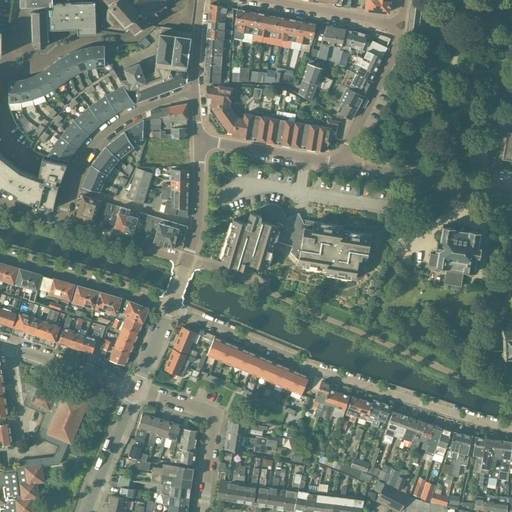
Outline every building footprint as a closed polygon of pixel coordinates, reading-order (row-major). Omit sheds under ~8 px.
[(53,4),(52,0),(19,0),(20,7),(30,7),(30,12),(31,12),(32,45),(34,45),(36,47),(44,47),(46,45),(48,45),(48,30),(77,29),(77,35),(96,35),(96,33),(95,3),(53,4)] [(105,0),(109,4),(108,5),(110,6),(108,8),(107,17),(113,24),(121,24),(127,31),(130,28),(135,34),(150,22),(148,20),(156,13),(158,16),(159,14),(157,12),(159,11),(160,12),(164,9),(163,7),(164,6),(166,8),(168,7),(166,4),(167,3),(169,5),(173,1),(172,0),(174,0),(175,0),(105,0)] [(366,0),(366,3),(366,10),(388,13),(389,0),(366,0)] [(411,2),(407,38),(412,39),(417,39),(421,3),(417,2),(411,2)] [(210,4),(209,12),(232,14),(233,8),(210,4)] [(234,28),(233,37),(242,39),(243,32),(247,11),(238,9),(234,28)] [(247,11),(243,32),(244,32),(253,34),(257,13),(247,11)] [(209,12),(208,21),(225,22),(225,21),(226,17),(233,18),(233,14),(232,14),(209,12)] [(257,13),(253,34),(263,36),(267,15),(257,13)] [(267,15),(263,36),(273,38),(277,16),(267,15)] [(273,38),(272,44),(281,45),(282,39),(286,18),(277,16),(273,38)] [(286,18),(282,39),(283,40),(292,41),(296,20),(286,18)] [(296,20),(292,41),(302,43),(306,22),(296,20)] [(208,21),(207,29),(224,30),(225,25),(231,25),(231,21),(225,21),(225,22),(208,21)] [(306,22),(302,43),(311,45),(313,39),(316,24),(314,23),(306,22)] [(186,70),(190,37),(191,33),(172,30),(173,28),(161,26),(160,33),(159,33),(159,34),(158,46),(157,46),(157,49),(156,61),(155,61),(155,62),(156,63),(154,72),(143,76),(139,63),(124,69),(128,78),(122,81),(128,90),(132,89),(137,102),(184,84),(187,81),(188,74),(186,70)] [(341,59),(343,52),(344,49),(344,47),(341,46),(346,30),(326,26),(319,50),(319,52),(317,57),(326,59),(339,64),(341,59)] [(207,29),(207,38),(224,39),(224,34),(230,34),(230,30),(224,30),(207,29)] [(346,30),(341,46),(344,47),(344,49),(350,50),(350,47),(354,32),(346,30)] [(354,32),(350,47),(363,50),(367,35),(354,32)] [(207,38),(206,47),(225,48),(226,42),(231,43),(231,40),(224,39),(207,38)] [(360,56),(359,58),(362,60),(364,58),(378,65),(382,58),(387,48),(376,43),(372,41),(371,42),(367,51),(367,50),(365,56),(361,54),(360,56)] [(104,45),(92,46),(95,67),(104,67),(104,45)] [(95,67),(92,46),(81,49),(87,69),(95,67)] [(206,47),(206,55),(222,56),(222,57),(230,57),(230,56),(231,49),(225,48),(206,47)] [(78,72),(87,69),(81,49),(70,53),(78,72)] [(308,63),(298,93),(310,101),(316,87),(320,75),(323,68),(324,65),(326,59),(317,57),(319,52),(315,51),(312,50),(310,59),(309,59),(308,63)] [(78,72),(70,53),(59,59),(70,76),(78,72)] [(206,55),(205,64),(222,65),(221,65),(229,66),(229,63),(222,62),(222,57),(222,56),(206,55)] [(357,57),(354,63),(356,64),(360,65),(374,73),(375,72),(377,68),(378,65),(364,58),(362,60),(359,58),(357,57)] [(70,76),(59,59),(50,66),(63,82),(70,76)] [(374,73),(360,65),(356,64),(354,63),(350,71),(356,73),(371,80),(374,73)] [(205,64),(204,73),(229,74),(229,71),(221,70),(221,65),(222,65),(205,64)] [(63,82),(50,66),(42,71),(54,89),(63,82)] [(241,67),(240,73),(239,82),(248,82),(249,68),(241,67)] [(348,69),(346,74),(354,77),(353,80),(349,88),(363,95),(365,93),(366,90),(367,87),(369,85),(369,84),(370,82),(371,80),(356,73),(350,71),(348,69)] [(267,73),(266,81),(268,81),(274,82),(274,81),(275,71),(272,70),(267,70),(267,72),(267,73)] [(54,89),(42,71),(35,75),(43,95),(54,89)] [(257,82),(257,81),(258,72),(251,71),(250,82),(257,82)] [(267,73),(267,72),(258,71),(258,72),(257,81),(266,82),(266,81),(267,73)] [(283,81),(285,73),(275,71),(274,81),(283,83),(283,81)] [(232,72),(231,81),(239,82),(240,73),(232,72)] [(204,73),(204,82),(207,82),(211,82),(220,83),(220,78),(229,78),(229,75),(229,74),(204,73)] [(285,73),(283,81),(290,83),(291,77),(292,74),(288,73),(285,73)] [(43,95),(35,75),(26,79),(32,99),(43,95)] [(333,80),(326,77),(322,90),(327,93),(333,80)] [(32,99),(26,79),(18,80),(21,101),(32,99)] [(21,101),(18,80),(8,81),(9,102),(21,101)] [(207,87),(206,87),(206,88),(206,89),(206,90),(207,91),(207,92),(207,94),(207,96),(207,97),(210,97),(211,98),(212,98),(210,111),(211,112),(215,113),(227,130),(227,134),(228,135),(231,136),(239,137),(241,138),(242,138),(247,139),(249,139),(250,139),(250,137),(257,138),(257,140),(258,140),(259,141),(263,141),(264,141),(275,143),(275,141),(282,142),(281,144),(285,145),(286,145),(287,145),(288,145),(289,146),(291,146),(294,146),(296,147),(298,147),(299,147),(300,145),(307,146),(306,148),(307,149),(310,149),(311,149),(319,151),(320,151),(324,151),(325,150),(327,150),(328,143),(329,143),(330,137),(337,138),(340,122),(328,120),(327,126),(313,124),(314,121),(302,119),(301,122),(288,119),(288,117),(277,115),(276,117),(263,115),(264,113),(252,111),(252,113),(244,112),(243,112),(243,113),(243,116),(238,116),(231,106),(233,96),(235,96),(236,88),(234,88),(234,87),(219,84),(218,87),(211,85),(210,88),(207,87)] [(339,84),(336,89),(344,92),(340,100),(356,109),(359,103),(360,101),(362,98),(363,97),(363,95),(349,88),(347,87),(339,84)] [(123,86),(114,90),(125,107),(134,103),(123,86)] [(253,97),(260,99),(262,89),(254,88),(253,97)] [(106,95),(116,112),(125,107),(114,90),(106,95)] [(97,100),(109,117),(116,112),(106,95),(97,100)] [(354,114),(356,109),(340,100),(335,97),(331,103),(339,107),(337,112),(343,115),(349,119),(351,119),(352,117),(354,114)] [(89,106),(101,122),(109,117),(97,100),(89,106)] [(187,104),(170,107),(170,123),(175,122),(175,123),(178,123),(177,120),(186,119),(187,119),(187,104)] [(81,113),(95,128),(101,122),(89,106),(81,113)] [(160,125),(160,127),(164,127),(164,130),(171,129),(170,123),(170,107),(162,108),(161,122),(161,125),(160,125)] [(150,129),(160,129),(160,125),(161,125),(161,122),(162,108),(150,110),(150,125),(150,129)] [(74,120),(88,134),(95,128),(81,113),(74,120)] [(175,122),(170,123),(171,129),(187,128),(186,119),(177,120),(178,123),(175,123),(175,122)] [(74,120),(67,127),(82,141),(88,134),(74,120)] [(125,131),(124,132),(132,145),(133,145),(142,139),(142,140),(143,140),(144,120),(143,120),(143,121),(125,132),(125,131)] [(67,127),(61,135),(77,147),(82,141),(67,127)] [(160,138),(187,139),(187,128),(171,129),(171,134),(165,134),(165,131),(160,131),(160,138)] [(502,157),(511,158),(511,130),(508,130),(508,131),(507,131),(504,149),(502,157)] [(124,132),(115,139),(126,153),(133,147),(134,148),(134,147),(133,145),(132,145),(124,132)] [(61,135),(54,145),(72,154),(77,147),(61,135)] [(106,146),(119,159),(126,153),(115,139),(106,146)] [(54,145),(47,155),(68,160),(72,154),(54,145)] [(106,147),(99,156),(113,167),(118,159),(119,159),(106,146),(105,146),(106,147)] [(0,188),(3,190),(4,188),(15,193),(13,196),(33,204),(34,201),(45,204),(44,207),(53,209),(59,180),(60,180),(66,163),(42,158),(38,175),(44,176),(43,181),(20,172),(0,156),(0,188)] [(91,164),(91,165),(107,174),(113,167),(99,156),(92,165),(91,164)] [(91,165),(87,176),(103,183),(107,174),(91,165)] [(137,166),(127,199),(143,203),(149,184),(155,167),(137,166)] [(169,175),(169,179),(171,179),(188,180),(188,178),(188,174),(189,169),(171,169),(171,175),(169,175)] [(82,186),(82,187),(86,188),(91,189),(99,192),(100,191),(103,183),(87,176),(82,186)] [(163,184),(163,188),(188,190),(188,189),(188,183),(188,180),(171,179),(171,184),(163,184)] [(161,193),(161,199),(166,200),(164,212),(188,217),(188,216),(188,213),(188,208),(188,203),(188,196),(188,191),(188,190),(163,188),(162,188),(161,193)] [(101,201),(82,195),(76,217),(94,222),(101,201)] [(99,226),(102,226),(108,203),(105,202),(103,206),(104,208),(103,209),(101,218),(102,220),(100,221),(99,226)] [(105,214),(113,216),(114,211),(119,212),(113,229),(123,232),(130,209),(121,207),(115,205),(108,203),(105,214)] [(304,223),(299,212),(286,218),(286,216),(286,215),(285,214),(284,212),(284,211),(283,209),(282,208),(281,207),(279,206),(278,205),(276,204),(275,204),(274,204),(272,203),(270,203),(269,203),(268,204),(266,204),(265,205),(263,205),(262,206),(261,207),(260,208),(259,209),(258,210),(257,211),(257,212),(256,213),(256,214),(250,212),(247,223),(234,219),(221,262),(251,271),(253,264),(267,268),(275,240),(293,245),(293,247),(292,249),(290,251),(299,260),(298,265),(327,269),(326,273),(356,278),(357,269),(365,270),(371,234),(343,229),(343,225),(314,221),(312,224),(304,223)] [(392,228),(396,210),(389,208),(385,227),(392,228)] [(123,232),(132,235),(135,226),(140,227),(142,220),(148,222),(150,215),(130,209),(123,232)] [(146,229),(145,232),(150,233),(151,231),(152,227),(157,228),(154,240),(153,242),(162,245),(169,221),(160,218),(150,215),(148,222),(146,229)] [(169,221),(162,245),(180,250),(188,227),(185,226),(169,221)] [(430,253),(428,265),(435,266),(447,268),(444,283),(461,286),(463,271),(474,273),(476,258),(479,258),(481,248),(478,248),(480,232),(469,230),(469,232),(454,230),(454,228),(443,226),(440,241),(437,241),(435,251),(438,251),(437,255),(430,253)] [(14,284),(18,268),(7,265),(3,280),(9,282),(6,292),(11,294),(14,284)] [(18,296),(21,285),(26,287),(31,272),(20,269),(16,285),(15,284),(13,294),(18,296)] [(37,290),(41,275),(31,272),(26,287),(32,288),(29,300),(34,301),(37,290)] [(59,298),(64,281),(53,278),(43,275),(39,289),(49,292),(49,293),(49,295),(59,298)] [(74,284),(64,281),(59,298),(68,301),(68,299),(70,300),(74,284)] [(73,301),(72,305),(77,306),(78,303),(83,304),(88,288),(78,285),(73,301)] [(88,288),(83,304),(89,306),(88,309),(93,311),(93,307),(98,291),(88,288)] [(96,308),(95,311),(99,313),(100,309),(106,311),(111,295),(100,292),(96,308)] [(111,295),(106,311),(110,312),(109,316),(113,317),(116,314),(117,313),(121,298),(120,298),(120,297),(119,297),(111,295)] [(16,298),(12,310),(7,308),(2,323),(11,326),(16,311),(17,311),(21,299),(16,298)] [(128,319),(129,316),(134,303),(129,301),(126,300),(124,306),(120,315),(126,318),(128,319)] [(19,313),(15,327),(25,331),(34,304),(29,302),(28,306),(26,312),(26,315),(19,312),(19,313)] [(129,316),(142,322),(143,320),(144,321),(148,312),(147,311),(148,308),(134,303),(129,316)] [(34,304),(25,331),(35,334),(40,319),(34,317),(38,305),(34,304)] [(118,329),(121,321),(124,322),(126,318),(120,315),(124,306),(121,306),(119,312),(114,317),(116,318),(114,323),(111,322),(107,326),(106,329),(111,331),(112,329),(114,330),(115,327),(118,329)] [(46,321),(40,319),(35,334),(45,338),(55,310),(50,309),(46,321)] [(55,310),(45,338),(55,341),(61,326),(61,325),(55,323),(58,315),(59,312),(55,310)] [(123,326),(138,333),(142,322),(129,316),(128,319),(126,318),(124,322),(123,326)] [(510,363),(510,373),(511,372),(511,319),(510,319),(505,328),(502,326),(500,329),(503,331),(502,350),(500,353),(502,355),(503,354),(510,363)] [(65,321),(63,328),(58,342),(69,345),(74,331),(68,329),(70,323),(70,322),(65,321)] [(85,335),(80,349),(92,353),(98,336),(102,337),(105,326),(96,323),(92,337),(85,335)] [(74,331),(69,345),(80,349),(85,335),(79,333),(81,326),(80,326),(76,325),(76,327),(74,331)] [(123,326),(119,337),(133,343),(138,333),(123,326)] [(183,326),(179,337),(192,342),(196,332),(203,335),(204,332),(195,328),(194,331),(183,326)] [(215,359),(224,340),(215,336),(213,340),(207,354),(206,355),(215,359)] [(115,348),(129,353),(133,343),(119,337),(115,348)] [(195,356),(197,352),(189,348),(192,342),(179,337),(174,347),(187,353),(195,356)] [(224,362),(232,343),(224,340),(215,359),(224,362)] [(107,350),(110,352),(112,346),(106,344),(106,343),(102,342),(97,356),(104,358),(107,350)] [(232,366),(241,347),(232,343),(224,362),(232,366)] [(241,370),(249,351),(241,347),(232,366),(241,370)] [(110,360),(124,364),(129,353),(115,348),(110,360)] [(182,365),(182,364),(185,359),(193,362),(195,357),(187,354),(174,349),(169,359),(182,365)] [(249,373),(258,354),(249,351),(241,370),(249,373)] [(258,377),(266,358),(258,354),(249,373),(258,377)] [(267,380),(275,361),(266,358),(258,377),(267,380)] [(178,375),(183,377),(187,366),(182,364),(182,365),(169,359),(165,369),(178,375)] [(275,384),(283,365),(275,361),(267,380),(275,384)] [(284,388),(292,369),(283,365),(275,384),(284,388)] [(292,391),(300,372),(292,369),(284,388),(292,391)] [(301,395),(309,376),(300,372),(292,391),(301,395)] [(316,408),(321,409),(322,410),(329,389),(331,384),(321,380),(315,399),(319,400),(316,408)] [(36,388),(29,405),(47,413),(40,429),(37,438),(45,441),(49,433),(61,438),(69,441),(70,442),(87,403),(64,393),(64,394),(38,383),(36,388)] [(340,393),(329,389),(322,410),(326,411),(324,417),(331,420),(340,393)] [(331,420),(335,421),(340,408),(345,409),(349,395),(340,393),(331,420)] [(352,394),(346,414),(350,415),(349,420),(355,422),(358,413),(357,413),(362,398),(352,394)] [(357,413),(358,413),(359,414),(358,418),(367,420),(368,417),(368,416),(374,399),(373,399),(372,402),(362,398),(357,413)] [(368,416),(368,417),(373,418),(371,425),(374,426),(382,402),(374,399),(368,416)] [(391,405),(382,402),(374,426),(377,427),(379,420),(385,422),(391,405)] [(393,410),(385,434),(393,437),(401,413),(393,410)] [(143,442),(146,433),(147,433),(152,416),(142,413),(138,428),(134,439),(143,442)] [(393,437),(394,436),(401,438),(409,416),(401,413),(393,437)] [(152,416),(147,431),(149,432),(152,433),(149,442),(148,445),(153,446),(157,434),(162,419),(152,416)] [(418,419),(409,416),(401,438),(410,441),(418,419)] [(172,422),(162,419),(157,434),(162,436),(157,451),(162,452),(163,447),(167,437),(172,422)] [(410,442),(409,446),(417,449),(418,444),(420,439),(426,422),(418,419),(410,441),(410,442)] [(229,424),(228,430),(245,433),(262,436),(262,430),(263,429),(266,429),(267,427),(257,425),(258,425),(231,421),(230,424),(229,424)] [(172,439),(169,449),(173,450),(174,448),(181,425),(172,422),(167,437),(172,439)] [(426,422),(420,439),(423,440),(421,447),(426,449),(427,446),(434,425),(426,422)] [(0,446),(12,445),(11,444),(11,443),(11,442),(10,434),(9,423),(0,424),(0,446)] [(426,449),(425,453),(433,456),(434,453),(435,449),(443,428),(439,427),(439,426),(436,426),(435,425),(434,425),(427,446),(426,449)] [(286,436),(297,439),(299,430),(288,428),(286,436)] [(359,428),(355,439),(360,440),(363,429),(359,428)] [(435,449),(434,453),(443,456),(444,452),(451,431),(443,428),(435,449)] [(173,450),(171,457),(177,458),(178,454),(179,449),(195,451),(194,451),(198,431),(183,429),(180,442),(176,441),(174,448),(173,450)] [(228,430),(227,436),(228,436),(228,440),(260,445),(260,444),(266,445),(267,438),(255,436),(255,438),(244,436),(245,433),(228,430)] [(448,449),(446,458),(451,459),(448,474),(453,475),(463,434),(454,432),(449,449),(448,449)] [(472,436),(463,434),(453,475),(457,477),(460,464),(466,465),(469,454),(468,454),(472,436)] [(475,436),(473,454),(476,455),(473,471),(480,473),(480,472),(485,438),(475,436)] [(485,438),(480,472),(488,473),(489,473),(494,439),(485,438)] [(489,477),(488,484),(496,485),(497,479),(498,479),(499,471),(503,440),(494,439),(489,473),(488,473),(488,474),(488,477),(489,477)] [(226,443),(225,449),(242,452),(243,447),(254,449),(253,451),(259,452),(260,445),(228,440),(227,443),(226,443)] [(503,440),(499,471),(508,472),(509,468),(508,468),(511,441),(503,440)] [(142,449),(132,446),(129,456),(134,457),(139,459),(140,457),(142,449)] [(375,467),(378,456),(381,450),(376,448),(370,465),(375,467)] [(171,457),(170,462),(179,463),(179,461),(193,463),(195,451),(179,449),(178,454),(177,458),(171,457)] [(413,462),(420,464),(425,452),(417,449),(413,462)] [(294,450),(292,461),(301,463),(303,452),(294,450)] [(323,456),(320,455),(318,454),(316,460),(323,463),(326,457),(323,456)] [(43,481),(40,457),(17,460),(18,468),(13,469),(13,467),(5,468),(6,470),(0,470),(0,511),(33,511),(32,498),(38,497),(36,482),(43,481)] [(334,460),(326,457),(323,463),(331,466),(334,460)] [(351,466),(360,469),(363,460),(354,457),(351,466)] [(150,462),(139,460),(136,460),(135,468),(149,471),(150,462)] [(342,464),(334,460),(331,466),(340,470),(342,464)] [(367,471),(370,463),(363,460),(360,469),(367,471)] [(153,466),(152,474),(161,475),(191,479),(193,468),(179,466),(163,464),(162,467),(153,466)] [(342,464),(340,470),(349,473),(351,467),(342,464)] [(368,472),(377,477),(380,470),(371,466),(368,472)] [(351,467),(349,473),(358,477),(359,477),(360,474),(361,472),(361,471),(351,467)] [(382,469),(379,477),(386,481),(389,472),(382,469)] [(398,475),(394,486),(401,489),(408,472),(401,469),(399,473),(398,475)] [(224,472),(218,471),(217,480),(219,480),(216,498),(225,500),(228,481),(224,481),(225,472),(224,472)] [(359,477),(358,478),(369,482),(372,476),(361,472),(360,474),(359,477)] [(386,482),(386,483),(394,486),(398,475),(397,475),(390,472),(389,473),(386,482)] [(152,474),(150,482),(160,483),(166,484),(171,485),(190,488),(191,479),(161,475),(152,474)] [(225,500),(235,501),(238,475),(234,474),(233,474),(232,482),(228,481),(225,500)] [(244,502),(246,484),(243,484),(245,475),(244,475),(238,475),(235,501),(244,502)] [(278,481),(279,477),(274,476),(273,476),(273,480),(272,487),(268,487),(266,505),(275,507),(278,481)] [(258,477),(253,477),(252,477),(250,485),(246,484),(244,502),(254,504),(257,486),(258,477)] [(121,478),(119,486),(136,489),(138,482),(121,478)] [(261,478),(259,486),(256,504),(266,505),(268,487),(265,486),(266,479),(265,478),(261,478)] [(287,489),(283,489),(284,481),(278,481),(275,507),(284,508),(287,489)] [(299,483),(294,509),(304,510),(308,492),(303,492),(305,481),(300,481),(299,483)] [(429,501),(435,485),(426,481),(420,498),(429,501)] [(284,508),(294,509),(299,483),(294,483),(293,482),(291,490),(287,489),(284,508)] [(385,483),(385,484),(380,493),(376,500),(389,506),(400,511),(403,511),(408,497),(408,495),(398,490),(385,483)] [(419,497),(423,485),(417,483),(413,495),(419,497)] [(162,489),(162,493),(189,497),(190,488),(171,485),(170,490),(162,489)] [(117,494),(134,498),(136,489),(119,486),(117,494)] [(318,492),(317,492),(308,491),(308,492),(304,510),(314,511),(318,492)] [(368,491),(367,500),(375,501),(376,493),(368,491)] [(318,492),(314,511),(315,511),(322,511),(326,493),(318,492)] [(437,504),(444,506),(446,506),(448,497),(434,492),(430,501),(437,504)] [(162,493),(161,498),(163,498),(162,503),(162,504),(168,505),(187,506),(189,497),(162,493)] [(326,493),(322,511),(332,511),(336,494),(327,493),(326,493)] [(336,494),(332,511),(341,511),(345,495),(336,494)] [(127,499),(112,495),(109,506),(125,509),(127,499)] [(345,495),(341,511),(351,511),(355,497),(354,497),(345,495)] [(449,495),(448,504),(458,505),(459,497),(449,495)] [(355,497),(351,511),(360,511),(363,500),(364,498),(355,497)] [(444,506),(437,504),(430,503),(413,498),(413,497),(408,497),(403,511),(446,511),(447,509),(443,508),(444,506)] [(475,498),(473,507),(484,509),(485,500),(475,498)] [(485,500),(484,509),(494,511),(496,501),(485,500)] [(497,511),(506,511),(508,503),(496,501),(494,511),(497,511)]
